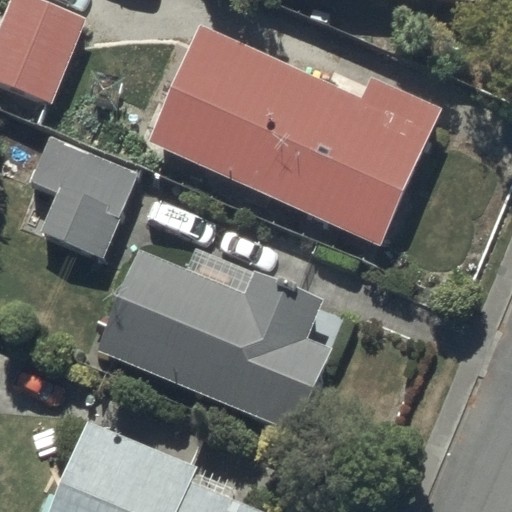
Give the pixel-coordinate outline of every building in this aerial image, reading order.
[(12,0),(0,32),(0,78),(56,103),(91,20),(80,16),(85,4),(74,0),(12,0)] [(159,129),(153,143),(387,245),(447,107),(377,77),(371,90),(334,74),(332,79),(207,25),(172,106),(161,101),(150,125),(159,129)] [(62,191),(46,231),(109,259),(128,215),(122,213),(143,166),(57,127),(34,179),(62,191)] [(146,250),(103,350),(305,431),(338,350),(312,339),(329,299),(303,288),(300,296),(284,290),(288,281),(200,245),(191,268),(146,250)] [(270,511),(197,481),(204,465),(94,419),(62,495),(54,491),(45,511),(270,511)]
